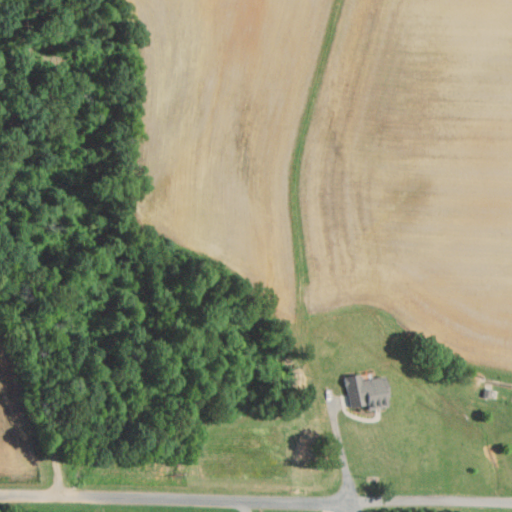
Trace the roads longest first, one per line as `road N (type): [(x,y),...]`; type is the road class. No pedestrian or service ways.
road 1 (residential): [(0,495),(511,503)]
road 2 (residential): [(58,496),(32,379),(0,306)]
